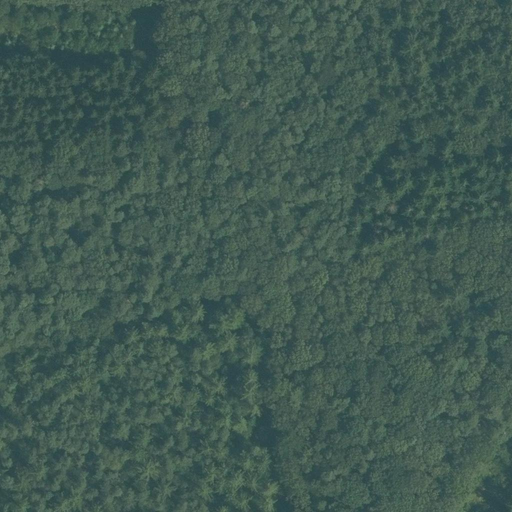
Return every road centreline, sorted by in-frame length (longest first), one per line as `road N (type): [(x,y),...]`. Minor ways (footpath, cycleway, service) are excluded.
road 1 (track): [(511,213),(249,284)]
road 2 (track): [(384,247),(443,511)]
road 3 (track): [(376,0),(342,257)]
road 4 (track): [(249,284),(0,354)]
